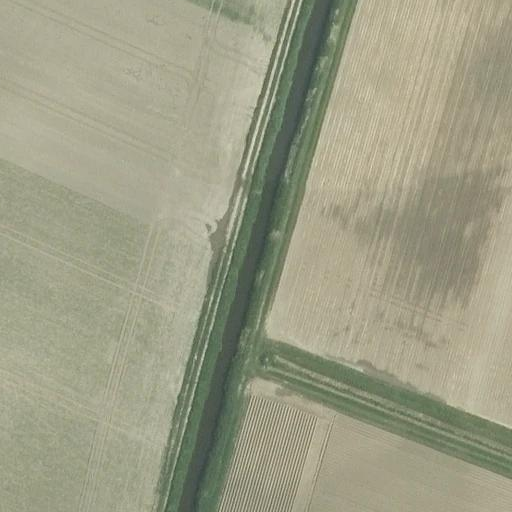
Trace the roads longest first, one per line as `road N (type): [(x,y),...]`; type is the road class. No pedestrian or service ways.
road 1 (track): [(351,0),(205,511)]
road 2 (track): [(296,0),(156,511)]
